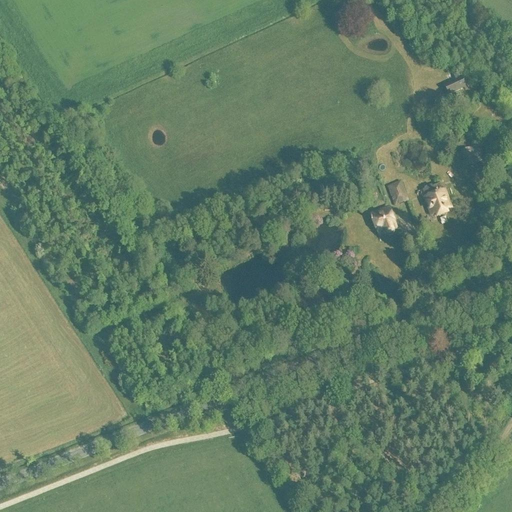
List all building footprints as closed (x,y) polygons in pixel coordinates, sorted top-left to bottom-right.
[(444,88),(449,97),(467,89),(459,74),(453,77),(456,82),(444,88)] [(484,144),(455,152),(450,153),(457,176),(491,165),(484,144)] [(395,206),(407,201),(400,182),(388,187),(395,206)] [(451,209),(441,184),(424,191),(427,198),(425,198),(432,216),(436,215),(439,217),(445,215),(446,211),(451,209)] [(397,228),(390,208),(371,215),(373,219),(372,221),(376,231),(378,231),(380,236),(386,233),(390,236),(394,234),(395,229),(397,228)]
